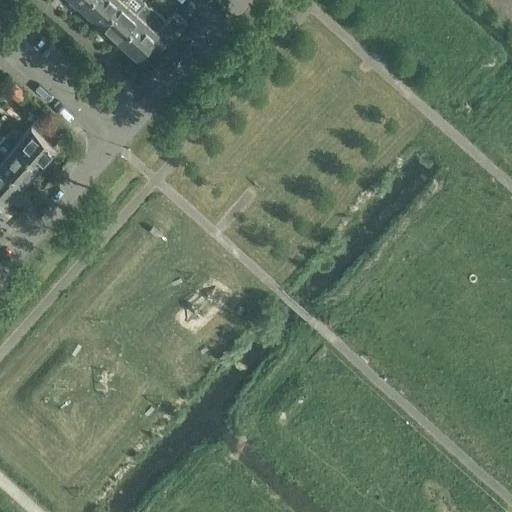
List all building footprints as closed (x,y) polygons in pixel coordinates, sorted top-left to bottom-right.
[(85,0),(80,6),(98,23),(119,0),(85,0)] [(119,0),(98,23),(117,40),(139,15),(136,12),(123,1),(123,0),(119,0)] [(139,15),(117,40),(136,57),(155,35),(167,46),(187,24),(184,21),(183,22),(176,15),(177,15),(174,12),(165,22),(144,3),(136,12),(139,15)] [(39,117),(22,136),(13,128),(5,136),(38,167),(55,148),(42,135),(49,127),(39,117)] [(0,165),(22,185),(38,167),(5,136),(2,139),(0,141),(0,165)] [(22,185),(0,165),(0,198),(6,203),(22,185)]
